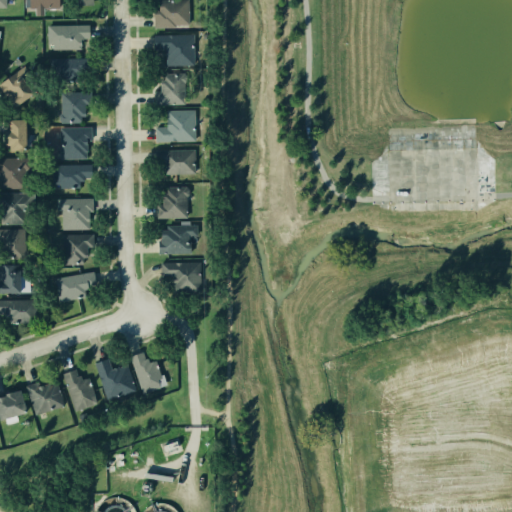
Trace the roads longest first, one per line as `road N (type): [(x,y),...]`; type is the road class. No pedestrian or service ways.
road 1 (residential): [(122,0),(129,217),(145,312)]
road 2 (residential): [(145,312),(0,355)]
